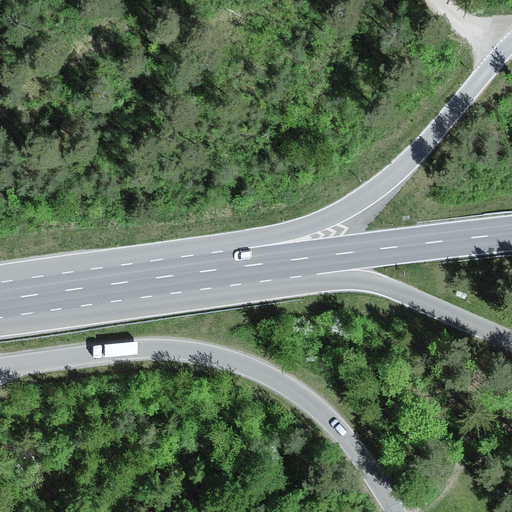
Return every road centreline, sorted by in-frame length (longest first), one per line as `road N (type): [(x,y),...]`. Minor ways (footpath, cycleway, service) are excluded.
road 1 (unclassified): [(511,41),(428,142),(372,191),(305,231),(0,275)]
road 2 (unclassified): [(0,327),(343,280),(375,284),(511,342)]
road 3 (primary): [(511,235),(0,302)]
road 4 (unclassified): [(401,511),(334,417),(280,374),(197,350),(107,352),(0,370)]
